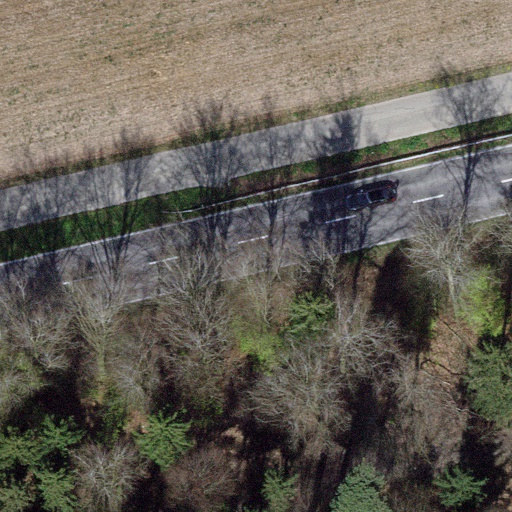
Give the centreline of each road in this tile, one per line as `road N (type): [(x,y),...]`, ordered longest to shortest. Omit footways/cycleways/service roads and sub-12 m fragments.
road 1 (primary): [(0,300),(511,181)]
road 2 (track): [(198,511),(511,430)]
